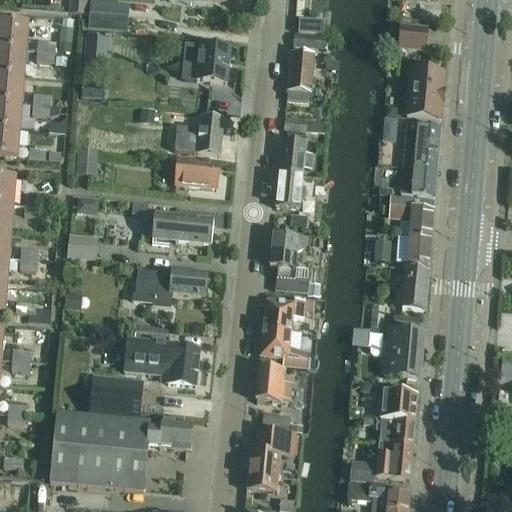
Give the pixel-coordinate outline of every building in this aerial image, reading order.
[(68,0),(67,16),(85,18),(86,0),(68,0)] [(86,31),(127,35),(129,7),(88,3),(86,31)] [(298,21),(296,37),(298,37),(323,39),(325,23),(298,21)] [(0,23),(0,47),(26,49),(28,25),(0,23)] [(60,29),(58,54),(70,55),(73,31),(71,30),(60,29)] [(399,29),(397,51),(424,53),(425,31),(399,29)] [(316,39),(306,38),(292,37),(291,50),(315,52),(316,39)] [(81,75),(104,77),(107,40),(84,38),(81,75)] [(36,44),(35,56),(53,57),(54,45),(36,44)] [(184,46),(180,83),(194,84),(226,88),(230,51),(198,48),(184,46)] [(0,47),(0,75),(24,77),(26,49),(0,47)] [(285,95),(286,95),(285,105),(308,107),(313,57),(290,55),(285,95)] [(52,67),(53,57),(35,56),(35,66),(52,67)] [(55,59),(54,69),(65,70),(66,60),(55,59)] [(443,73),(410,71),(406,119),(439,121),(440,103),(442,104),(443,91),(441,91),(443,73)] [(0,75),(0,102),(21,104),(24,77),(0,75)] [(82,85),(81,100),(101,101),(102,87),(82,85)] [(32,97),(32,106),(49,108),(50,98),(32,97)] [(0,102),(0,131),(19,133),(21,104),(0,102)] [(49,120),(49,108),(32,106),(31,119),(49,120)] [(49,108),(49,120),(58,118),(59,109),(49,108)] [(387,109),(386,120),(397,121),(398,110),(387,109)] [(140,124),(156,125),(157,113),(140,112),(140,124)] [(384,120),(383,135),(396,136),(397,123),(397,122),(397,121),(386,120),(384,120)] [(196,150),(195,156),(219,158),(222,123),(198,121),(197,132),(182,130),(180,149),(196,150)] [(311,138),(312,125),(290,123),(288,136),(311,138)] [(405,126),(402,169),(437,172),(440,129),(405,126)] [(0,160),(17,162),(19,133),(0,131),(0,160)] [(281,143),(278,178),(303,179),(303,173),(301,173),(302,162),(307,162),(308,157),(303,156),(304,145),(281,143)] [(28,152),(27,163),(45,164),(46,156),(46,153),(28,152)] [(95,179),(98,154),(78,152),(75,177),(95,179)] [(59,157),(46,156),(45,164),(58,165),(59,157)] [(176,163),(174,189),(215,193),(217,167),(176,163)] [(435,201),(437,172),(402,169),(399,198),(435,201)] [(0,178),(0,204),(13,206),(15,180),(0,178)] [(300,186),(302,187),(303,179),(278,178),(274,212),(297,214),(298,205),(303,205),(304,191),(299,190),(300,186)] [(380,190),(379,198),(392,199),(393,191),(380,190)] [(42,200),(41,210),(56,211),(59,211),(60,199),(57,198),(42,197),(42,200)] [(24,198),(23,209),(41,210),(42,200),(24,198)] [(409,225),(408,239),(431,240),(433,212),(430,212),(431,203),(391,200),(380,199),(379,209),(390,210),(389,221),(401,222),(401,224),(409,225)] [(0,204),(0,231),(11,233),(13,206),(0,204)] [(40,222),(41,210),(23,209),(22,220),(40,222)] [(153,214),(152,232),(150,244),(209,250),(212,224),(178,221),(179,217),(153,214)] [(305,232),(307,219),(291,218),(290,230),(305,232)] [(0,231),(0,259),(9,261),(11,233),(0,231)] [(271,238),(268,270),(277,271),(274,294),(305,297),(307,285),(293,283),(294,274),(293,274),(295,256),(302,254),(302,246),(296,242),(297,240),(271,238)] [(429,270),(431,240),(408,239),(406,268),(429,270)] [(389,265),(391,245),(375,244),(374,264),(389,265)] [(68,246),(66,261),(69,261),(97,264),(97,257),(98,249),(68,246)] [(20,252),(19,261),(37,262),(38,253),(20,252)] [(0,259),(0,285),(7,286),(9,261),(0,259)] [(36,275),(37,262),(19,261),(18,274),(36,275)] [(403,272),(400,310),(425,313),(428,274),(403,272)] [(155,306),(155,309),(170,310),(171,298),(204,301),(206,277),(171,274),(170,278),(137,275),(135,298),(133,297),(132,304),(155,306)] [(308,286),(307,299),(312,299),(319,300),(320,288),(313,287),(308,286)] [(65,296),(64,312),(81,313),(82,297),(65,296)] [(265,305),(262,333),(290,336),(291,321),(303,323),(304,304),(293,303),(292,308),(265,305)] [(15,306),(14,317),(33,318),(33,307),(15,306)] [(371,309),(369,332),(381,333),(383,310),(371,309)] [(419,322),(395,320),(394,333),(418,335),(419,322)] [(137,330),(135,344),(136,344),(144,345),(145,346),(145,344),(167,346),(168,333),(151,332),(146,331),(137,330)] [(259,361),(283,363),(282,371),(306,373),(308,357),(288,351),(290,336),(262,333),(259,361)] [(383,380),(418,383),(422,338),(387,335),(383,380)] [(126,344),(123,374),(141,377),(161,379),(160,386),(194,390),(198,354),(170,351),(167,351),(167,348),(145,346),(144,345),(136,344),(135,344),(127,343),(126,344)] [(11,353),(10,364),(29,366),(30,355),(11,353)] [(28,376),(29,366),(10,364),(10,375),(28,376)] [(258,372),(255,403),(281,406),(282,403),(290,404),(292,387),(283,386),(285,375),(258,372)] [(89,413),(136,419),(139,395),(140,385),(93,380),(89,413)] [(360,385),(359,394),(380,396),(380,398),(379,417),(378,421),(382,422),(387,422),(396,423),(411,424),(415,425),(417,398),(401,397),(402,388),(360,385)] [(7,406),(6,417),(25,419),(28,419),(29,408),(7,406)] [(149,425),(139,424),(55,416),(47,487),(142,497),(147,451),(170,454),(171,451),(188,452),(191,431),(160,427),(159,433),(148,432),(149,425)] [(24,430),(25,419),(6,417),(5,428),(24,430)] [(261,418),(260,433),(287,436),(289,422),(261,418)] [(363,421),(363,428),(374,430),(374,433),(379,434),(377,445),(385,446),(394,447),(400,447),(412,449),(415,425),(411,424),(396,423),(387,422),(382,422),(378,421),(375,421),(371,421),(371,422),(363,421)] [(290,428),(289,435),(301,437),(302,429),(290,428)] [(275,498),(279,460),(293,461),(294,437),(256,433),(254,455),(248,454),(244,494),(275,498)] [(376,468),(375,480),(397,482),(410,483),(412,449),(400,447),(394,447),(385,446),(377,445),(376,457),(376,468)] [(24,462),(2,461),(1,472),(23,474),(24,462)] [(377,509),(377,511),(407,511),(408,511),(407,511),(408,498),(383,496),(384,488),(376,487),(348,485),(346,503),(381,506),(381,509),(377,509)]
